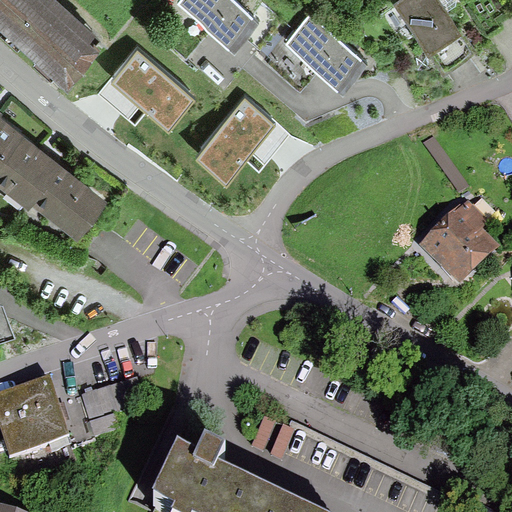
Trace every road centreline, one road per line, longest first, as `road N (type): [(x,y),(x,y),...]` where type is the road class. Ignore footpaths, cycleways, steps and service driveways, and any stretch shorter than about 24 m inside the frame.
road 1 (residential): [(0,58),(148,181),(277,268)]
road 2 (residential): [(0,367),(249,293),(277,268)]
road 3 (residential): [(277,268),(511,408)]
